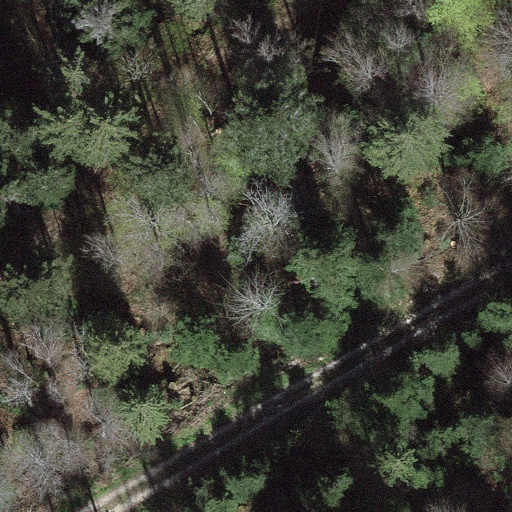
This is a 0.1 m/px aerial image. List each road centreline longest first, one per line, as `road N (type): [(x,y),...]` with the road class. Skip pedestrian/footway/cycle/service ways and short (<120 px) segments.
road 1 (track): [(87,511),(511,265)]
road 2 (track): [(0,281),(311,0)]
